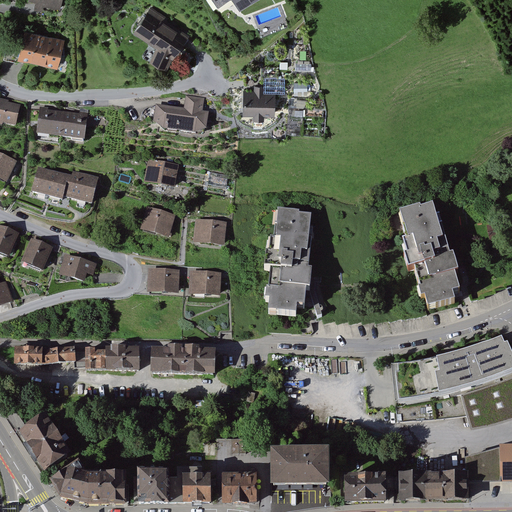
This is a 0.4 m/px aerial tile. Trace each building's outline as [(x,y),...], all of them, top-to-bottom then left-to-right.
[(63,0),(34,0),(34,6),(60,12),(63,0)] [(211,0),(218,9),(230,0),(232,0),(239,10),(254,0),(211,0)] [(150,61),(168,68),(176,52),(189,34),(151,5),(133,31),(156,47),(150,61)] [(20,57),(58,67),(66,38),(26,27),(21,43),(9,40),(4,58),(19,62),(20,57)] [(264,77),(264,86),(263,92),(276,92),(285,92),(285,77),(264,77)] [(307,81),(294,82),(294,90),(307,90),(307,81)] [(254,90),(243,90),(243,112),(253,112),(253,117),(264,117),(264,113),(275,113),(276,92),(263,92),(264,86),(254,85),(254,90)] [(195,133),(207,128),(210,112),(204,111),(206,98),(186,95),(184,108),(156,104),(153,121),(163,129),(195,133)] [(3,124),(16,127),(21,105),(9,102),(9,100),(0,98),(0,125),(3,126),(3,124)] [(37,134),(85,140),(88,113),(80,112),(79,114),(48,110),(49,108),(40,107),(37,134)] [(0,179),(7,183),(17,162),(0,153),(0,179)] [(145,183),(175,189),(179,166),(149,160),(145,183)] [(64,197),(92,204),(99,178),(73,172),(72,176),(38,167),(32,193),(63,201),(64,197)] [(210,172),(208,186),(227,189),(229,176),(210,172)] [(419,203),(399,209),(407,236),(402,238),(406,250),(403,251),(408,269),(414,267),(419,286),(418,286),(421,297),(425,296),(428,307),(455,299),(453,291),(461,289),(455,271),(458,270),(453,252),(450,253),(438,213),(435,214),(431,202),(420,205),(419,203)] [(141,230),(170,239),(176,216),(148,207),(141,230)] [(299,211),(278,209),(276,236),(270,236),(269,249),(266,249),(264,267),(270,267),(268,287),(267,287),(265,298),(269,299),(268,310),(297,313),(297,304),(305,305),(307,287),(310,287),(312,268),(309,268),(313,227),(310,227),(311,214),(299,213),(299,211)] [(194,243),(225,246),(227,223),(196,220),(194,243)] [(19,234),(0,226),(0,253),(9,258),(19,234)] [(54,248),(31,239),(21,262),(43,272),(54,248)] [(97,265),(65,255),(60,275),(85,282),(87,274),(93,276),(97,265)] [(148,293),(180,295),(181,271),(149,269),(148,293)] [(190,295),(220,297),(222,273),(191,271),(190,295)] [(0,280),(0,306),(14,301),(6,281),(1,283),(0,280)] [(420,361),(391,364),(398,423),(415,422),(467,417),(471,431),(496,426),(511,421),(511,377),(493,385),(461,395),(459,389),(489,379),(511,370),(511,351),(508,342),(504,343),(502,337),(466,349),(437,357),(420,361)] [(168,348),(152,348),(151,373),(215,374),(215,349),(200,349),(200,346),(185,346),(185,348),(182,348),(183,346),(168,345),(168,348)] [(139,371),(139,347),(126,347),(126,346),(111,346),(111,347),(106,347),(106,350),(96,350),(95,348),(85,349),(85,371),(105,370),(105,371),(139,371)] [(43,348),(15,347),(14,365),(42,365),(76,362),(74,347),(43,350),(43,348)] [(8,365),(0,360),(0,376),(2,378),(8,365)] [(256,394),(248,392),(247,402),(254,404),(256,394)] [(45,414),(18,432),(44,472),(71,454),(45,414)] [(246,440),(231,440),(231,455),(246,455),(246,440)] [(511,444),(499,445),(499,449),(500,483),(511,482),(511,444)] [(329,448),(270,448),(271,485),(329,485),(329,448)] [(468,483),(500,483),(499,449),(465,458),(465,473),(468,473),(468,483)] [(75,463),(75,465),(52,481),(58,490),(57,493),(60,497),(88,505),(127,505),(127,472),(121,472),(106,473),(106,474),(89,474),(87,473),(79,460),(75,463)] [(183,475),(202,474),(202,468),(177,468),(178,478),(169,478),(170,503),(183,503),(183,475)] [(169,469),(138,469),(138,503),(170,503),(169,478),(169,469)] [(257,473),(222,473),(222,504),(257,503),(257,473)] [(386,473),(344,474),(345,503),(387,502),(386,473)] [(465,473),(399,474),(399,501),(469,500),(468,483),(468,473),(465,473)] [(202,474),(183,475),(183,503),(183,504),(211,504),(211,474),(202,474)]
